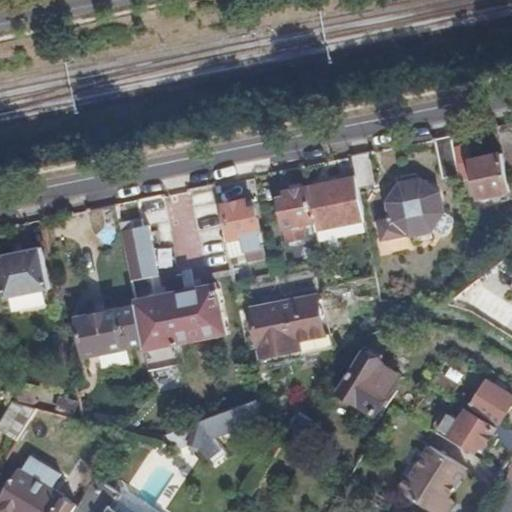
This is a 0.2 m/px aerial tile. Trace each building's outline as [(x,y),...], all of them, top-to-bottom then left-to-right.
[(511,128),(500,131),(505,157),(511,181),(511,180),(511,128)] [(371,157),(355,160),(359,182),(361,192),(377,190),(371,157)] [(482,201),(511,195),(511,191),(504,157),(473,164),(482,201)] [(317,227),(318,234),(367,224),(361,192),(359,182),(310,192),(317,227)] [(417,238),(432,235),(434,235),(445,216),(440,196),(424,185),(401,190),(391,207),(394,224),(382,226),(385,243),(411,237),(412,239),(417,238)] [(304,229),(317,227),(310,192),(308,192),(301,187),(294,188),(289,196),(288,196),(289,201),(281,203),(290,244),(306,241),(304,229)] [(249,204),(226,209),(233,242),(246,240),(249,253),(265,250),(257,211),(250,212),(249,204)] [(152,374),(158,373),(186,366),(181,345),(228,335),(219,289),(166,300),(150,222),(122,228),(139,312),(146,346),(152,374)] [(432,242),(432,235),(417,238),(417,245),(432,242)] [(43,251),(0,259),(0,267),(7,302),(51,293),(43,251)] [(378,282),(379,286),(387,284),(382,261),(374,263),(378,282)] [(261,293),(250,295),(264,360),(303,351),(301,342),(328,337),(320,298),(265,309),(261,293)] [(132,349),(146,346),(139,312),(125,315),(125,313),(80,323),(88,360),(133,351),(132,349)] [(389,368),(368,356),(343,396),(381,420),(405,382),(388,371),(389,368)] [(459,392),(439,379),(435,386),(456,398),(459,392)] [(469,406),(503,426),(511,411),(511,398),(491,385),(477,407),(470,403),(469,406)] [(249,428),(263,423),(259,403),(167,441),(171,454),(175,453),(176,455),(191,450),(201,451),(211,464),(214,462),(217,466),(228,456),(218,443),(250,430),(249,428)] [(20,443),(39,412),(19,406),(16,405),(0,431),(20,443)] [(511,446),(511,431),(503,426),(499,431),(469,414),(462,424),(452,418),(444,432),(479,455),(483,449),(488,451),(491,447),(494,448),(500,440),(511,446)] [(285,448),(288,442),(272,432),(269,438),(285,448)] [(320,444),(307,436),(299,448),(298,449),(311,457),(320,444)] [(401,493),(430,511),(444,511),(451,502),(469,472),(433,449),(413,480),(411,479),(401,493)] [(77,511),(79,509),(64,500),(65,499),(22,474),(0,511),(77,511)] [(124,494),(99,476),(79,509),(77,511),(119,511),(115,509),(124,494)] [(127,490),(124,494),(115,509),(119,511),(158,511),(157,511),(141,499),(127,490)] [(451,502),(444,511),(453,511),(457,506),(451,502)]
